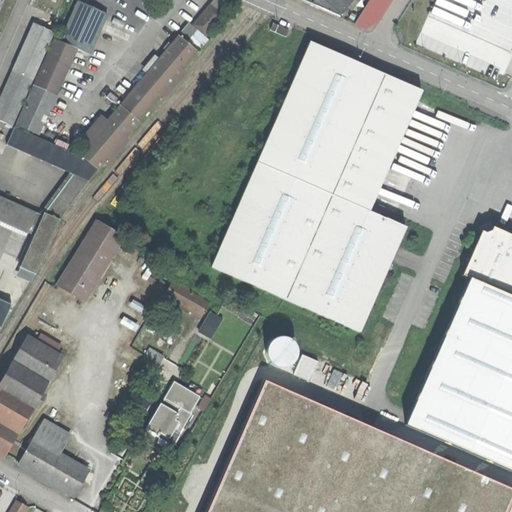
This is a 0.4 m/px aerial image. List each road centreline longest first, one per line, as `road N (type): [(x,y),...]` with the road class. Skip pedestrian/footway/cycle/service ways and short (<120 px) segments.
road 1 (residential): [(265,0),(511,110)]
road 2 (unknown): [(167,0),(69,113)]
